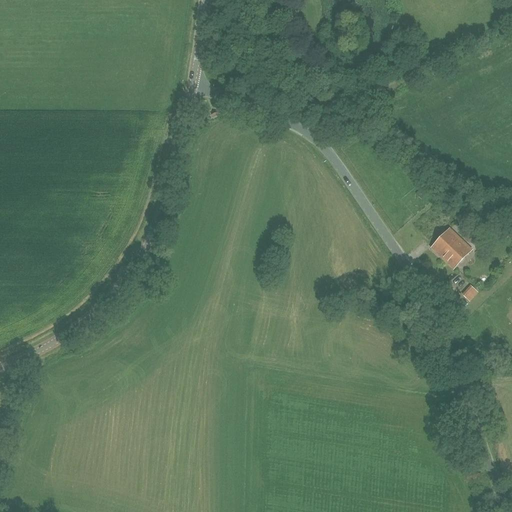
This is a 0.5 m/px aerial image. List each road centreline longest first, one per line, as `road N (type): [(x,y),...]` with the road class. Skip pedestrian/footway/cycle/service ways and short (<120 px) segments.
road 1 (unclassified): [(504,511),(446,334),(333,159),(300,130),(192,87)]
road 2 (tertiary): [(0,367),(66,334),(123,282),(162,208),(192,87)]
